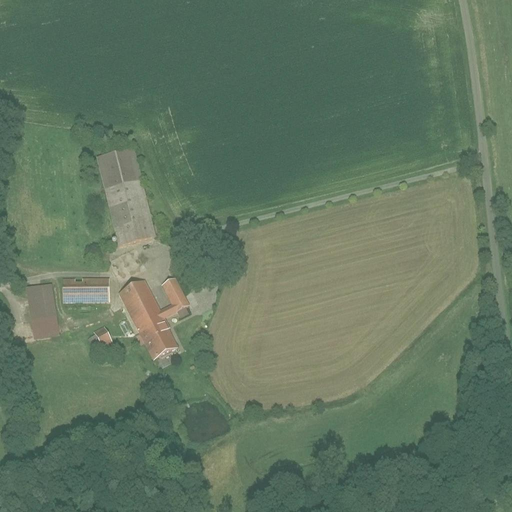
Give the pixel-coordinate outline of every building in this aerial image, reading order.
[(138,154),(96,162),(113,250),(155,242),(138,154)] [(177,350),(164,324),(176,318),(176,319),(190,312),(175,283),(161,289),(171,308),(160,314),(146,287),(120,300),(152,363),(177,350)] [(62,284),(62,307),(107,307),(106,284),(62,284)] [(22,293),(32,348),(60,343),(50,288),(22,293)] [(92,342),(100,353),(112,344),(105,333),(92,342)]
